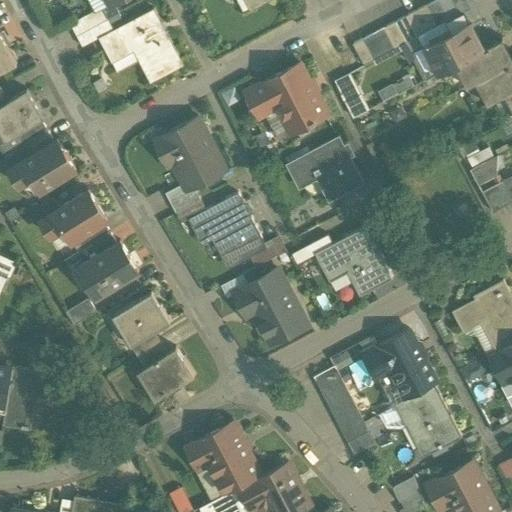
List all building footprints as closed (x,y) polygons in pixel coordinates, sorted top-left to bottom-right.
[(250,0),(254,7),(250,9),(251,11),(270,0),(250,0)] [(449,19),(438,0),(433,0),(427,4),(438,25),(447,20),(449,19)] [(459,13),(452,0),(438,0),(449,19),(459,13)] [(466,0),(452,0),(459,13),(471,7),(466,0)] [(438,25),(427,4),(416,9),(428,30),(438,25)] [(102,6),(71,22),(77,34),(108,18),(102,6)] [(114,28),(99,36),(113,61),(134,50),(151,82),(183,65),(153,7),(114,28)] [(428,30),(416,9),(406,15),(417,36),(428,30)] [(417,36),(406,15),(395,20),(406,41),(417,36)] [(108,18),(77,34),(82,45),(99,36),(114,28),(108,18)] [(406,41),(395,20),(384,26),(396,47),(405,42),(406,41)] [(406,41),(405,42),(411,53),(406,55),(409,61),(413,58),(422,75),(423,75),(425,79),(443,70),(461,60),(480,50),(466,24),(453,31),(447,20),(438,25),(428,30),(417,36),(406,41)] [(396,47),(384,26),(374,32),(385,53),(396,47)] [(0,71),(16,63),(0,31),(0,71)] [(385,53),(374,32),(363,38),(374,59),(385,53)] [(374,59),(363,38),(352,43),(363,64),(374,59)] [(480,50),(461,60),(473,82),(482,77),(510,63),(499,41),(480,50)] [(511,61),(510,63),(482,77),(493,100),(511,90),(511,89),(511,61)] [(299,62),(245,91),(257,112),(278,101),(295,131),(327,114),(299,62)] [(369,108),(351,72),(334,81),(353,117),(369,108)] [(28,88),(0,104),(0,131),(5,140),(18,133),(42,119),(45,117),(28,88)] [(197,115),(154,138),(165,158),(168,164),(173,162),(187,187),(169,197),(176,211),(201,197),(194,184),(225,168),(197,115)] [(42,119),(18,133),(24,143),(47,129),(42,119)] [(47,129),(24,143),(30,154),(54,139),(47,129)] [(338,135),(287,164),(298,185),(318,174),(332,199),(364,182),(338,135)] [(11,165),(8,167),(19,184),(32,177),(40,190),(76,168),(57,137),(54,139),(30,154),(11,165)] [(24,143),(5,155),(11,165),(30,154),(24,143)] [(498,154),(470,169),(478,185),(497,175),(498,154)] [(511,174),(503,179),(511,195),(511,174)] [(511,201),(511,195),(503,179),(493,185),(504,206),(511,201)] [(493,185),(482,191),(493,212),(504,206),(493,185)] [(89,188),(53,210),(64,227),(72,240),(75,238),(103,221),(107,219),(89,188)] [(238,191),(189,218),(200,239),(211,233),(210,230),(221,225),(225,233),(220,236),(235,264),(267,247),(238,191)] [(53,210),(40,218),(51,235),(64,227),(53,210)] [(103,221),(75,238),(82,249),(110,231),(103,221)] [(365,225),(316,251),(328,275),(345,265),(360,294),(393,277),(365,225)] [(110,231),(82,249),(88,258),(116,241),(110,231)] [(88,258),(77,265),(87,281),(92,278),(99,291),(95,294),(96,296),(139,270),(120,239),(116,241),(88,258)] [(13,261),(0,255),(0,290),(6,276),(9,277),(14,266),(11,265),(13,261)] [(279,267),(240,288),(250,306),(257,302),(277,339),(308,323),(279,267)] [(511,295),(503,279),(473,294),(475,298),(452,310),(462,327),(484,316),(501,347),(511,341),(511,295)] [(151,291),(113,315),(122,329),(127,326),(137,342),(155,331),(170,321),(151,291)] [(87,297),(65,310),(74,324),(95,311),(87,297)] [(409,329),(364,353),(380,385),(394,378),(404,398),(434,383),(436,381),(409,329)] [(137,342),(132,345),(138,355),(161,341),(155,331),(137,342)] [(161,341),(138,355),(144,365),(167,351),(161,341)] [(511,341),(501,347),(488,354),(504,384),(511,380),(511,341)] [(144,365),(137,370),(137,371),(142,368),(151,382),(146,385),(155,400),(194,376),(175,346),(167,351),(144,365)] [(335,364),(313,376),(319,387),(341,376),(335,364)] [(71,375),(12,365),(12,368),(5,408),(3,424),(31,428),(35,405),(66,410),(71,375)] [(12,368),(0,366),(0,407),(5,408),(12,368)] [(341,376),(319,387),(325,398),(346,387),(341,376)] [(404,398),(395,403),(407,425),(413,422),(430,453),(461,437),(434,383),(404,398)] [(346,387),(325,398),(331,409),(352,397),(346,387)] [(105,397),(82,394),(78,417),(89,418),(88,424),(100,426),(105,397)] [(352,397),(331,409),(336,419),(358,408),(352,397)] [(358,408),(336,419),(342,430),(363,418),(358,408)] [(363,418),(342,430),(348,442),(369,430),(363,418)] [(233,421),(185,446),(194,462),(210,454),(229,490),(261,474),(233,421)] [(369,430),(348,442),(354,454),(376,443),(369,430)] [(496,511),(499,511),(473,459),(426,484),(438,507),(454,498),(461,511),(496,511)] [(315,511),(287,460),(229,490),(194,509),(195,510),(202,506),(204,511),(234,511),(266,496),(274,511),(315,511)] [(413,475),(395,485),(392,487),(400,501),(421,490),(413,475)] [(127,511),(129,505),(74,495),(71,511),(127,511)]
